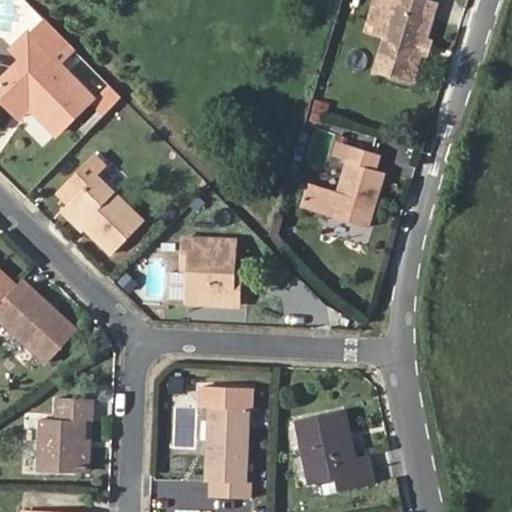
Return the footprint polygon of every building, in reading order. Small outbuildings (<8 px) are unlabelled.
[(388,21),(394,0),(379,0),(374,16),(388,21)] [(429,35),(440,1),(438,0),(394,0),(388,21),(393,22),(378,71),(414,83),(425,49),(419,47),(423,33),(429,35)] [(33,34),(62,65),(78,49),(48,19),(33,34)] [(431,51),(435,37),(429,35),(423,33),(419,47),(425,49),(431,51)] [(25,100),(34,109),(59,135),(95,101),(62,65),(33,34),(17,50),(27,60),(0,87),(0,95),(14,110),(25,100)] [(23,120),(34,109),(25,100),(14,110),(23,120)] [(304,210),(368,233),(374,215),(369,213),(372,204),(377,206),(385,179),(378,177),(383,160),(341,146),(336,160),(350,165),(340,196),(312,187),(304,210)] [(72,202),(65,211),(114,258),(145,226),(100,181),(109,171),(96,157),(62,192),(72,202)] [(241,282),(241,267),(240,235),(188,234),(188,254),(197,254),(197,272),(198,301),(249,301),(249,282),(241,282)] [(197,254),(188,254),(188,271),(197,272),(197,254)] [(249,266),(241,267),(241,282),(249,282),(249,266)] [(0,300),(14,285),(0,272),(0,300)] [(75,330),(21,278),(14,285),(0,300),(0,318),(46,360),(75,330)] [(216,445),(206,445),(205,482),(209,483),(208,500),(249,502),(250,485),(245,485),(247,410),(253,410),(254,390),(205,387),(204,407),(208,407),(217,408),(216,445)] [(84,465),(85,430),(86,409),(94,409),(95,389),(61,388),(60,408),(43,407),(41,462),(84,465)] [(208,407),(206,445),(216,445),(217,408),(208,407)] [(296,420),(309,486),(334,481),(336,491),(372,486),(366,455),(349,459),(339,412),(296,420)] [(95,431),(85,430),(84,465),(93,465),(95,431)]
